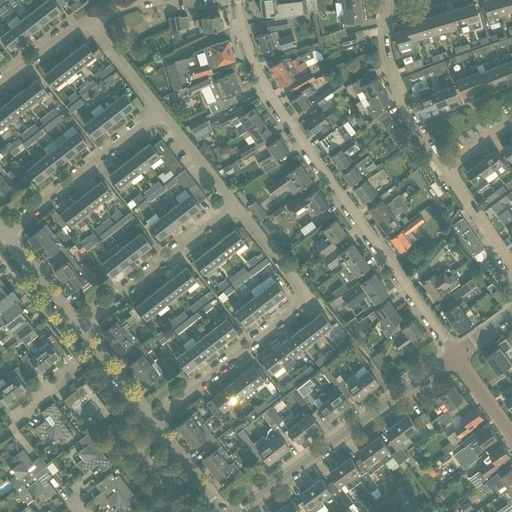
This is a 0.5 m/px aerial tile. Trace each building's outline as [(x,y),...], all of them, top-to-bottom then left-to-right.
[(61,10),(52,0),(46,0),(40,5),(50,18),(61,10)] [(272,0),(259,0),(261,15),(270,14),(271,20),(275,20),(292,17),(318,13),(318,12),(316,0),(286,0),(273,2),(272,0)] [(323,0),(316,0),(318,12),(325,11),(323,0)] [(337,0),(338,3),(344,2),(345,9),(360,7),(360,4),(361,3),(363,2),(362,0),(337,0)] [(495,0),(485,0),(483,1),(490,25),(502,21),(495,0)] [(511,12),(508,0),(495,0),(502,21),(507,19),(505,13),(511,11),(511,14),(511,12)] [(74,3),(69,7),(73,12),(78,8),(74,3)] [(474,4),(462,7),(467,24),(469,31),(475,29),(473,23),(479,21),(474,4)] [(50,18),(40,5),(30,13),(41,26),(50,18)] [(360,7),(345,9),(345,15),(339,16),(340,23),(350,22),(350,24),(356,23),(355,21),(362,21),(362,19),(363,19),(365,18),(364,10),(362,10),(361,10),(360,7)] [(462,7),(451,10),(456,28),(458,34),(463,33),(461,26),(467,24),(462,7)] [(451,10),(439,14),(444,31),(446,38),(451,36),(449,30),(456,28),(451,10)] [(41,26),(30,13),(20,21),(31,34),(41,26)] [(439,14),(428,17),(433,34),(435,41),(440,39),(438,33),(444,31),(439,14)] [(170,31),(189,28),(187,16),(180,17),(180,15),(168,17),(170,31)] [(201,18),(195,21),(196,27),(202,26),(203,32),(208,31),(214,30),(214,31),(216,31),(216,30),(221,29),(221,28),(223,27),(222,22),(220,22),(219,15),(209,17),(209,16),(206,17),(202,18),(201,18)] [(271,20),(270,20),(265,21),(267,30),(293,26),(292,17),(275,20),(271,20)] [(433,34),(428,17),(416,21),(421,38),(423,44),(428,43),(426,36),(433,34)] [(31,34),(20,21),(11,28),(21,41),(31,34)] [(416,21),(405,24),(411,46),(412,48),(417,46),(415,40),(421,38),(416,21)] [(406,29),(394,32),(401,56),(407,54),(413,52),(412,48),(411,46),(405,24),(404,24),(406,29)] [(21,41),(11,28),(0,36),(11,49),(21,41)] [(323,36),(325,44),(347,36),(344,28),(323,36)] [(272,41),(269,32),(255,37),(260,52),(280,45),(282,50),(296,45),(292,34),(272,41)] [(492,41),(499,38),(497,33),(490,36),(492,41)] [(355,34),(341,39),(343,45),(357,41),(355,34)] [(174,62),(165,65),(170,83),(180,80),(182,87),(187,85),(207,76),(206,74),(207,74),(211,72),(210,67),(234,60),(228,40),(210,46),(192,54),(194,56),(174,62)] [(75,50),(85,64),(95,56),(97,59),(103,54),(95,44),(90,49),(85,43),(75,50)] [(75,50),(65,58),(75,71),(85,64),(75,50)] [(284,59),(279,62),(269,68),(274,77),(313,57),(315,62),(323,59),(320,53),(315,50),(311,52),(311,51),(296,57),(291,60),(290,58),(284,59)] [(511,78),(511,59),(509,53),(504,55),(507,62),(501,65),(507,81),(511,78)] [(313,57),(274,77),(280,87),(287,83),(288,85),(292,93),(298,89),(310,82),(315,79),(310,72),(295,81),(294,79),(292,75),(307,66),(315,62),(313,57)] [(65,58),(54,66),(65,79),(75,71),(65,58)] [(507,81),(501,65),(498,58),(493,60),(496,67),(490,69),(496,85),(507,81)] [(419,68),(416,60),(404,65),(407,72),(419,68)] [(444,61),(441,62),(432,66),(434,71),(436,75),(448,71),(444,61)] [(496,85),(490,69),(487,63),(482,65),(485,71),(479,74),(485,89),(496,85)] [(114,68),(111,64),(100,72),(98,70),(93,75),(98,81),(114,68)] [(485,89),(479,74),(476,65),(471,67),(473,73),(467,76),(474,92),(484,88),(485,90),(485,89)] [(65,79),(54,66),(44,74),(55,87),(65,79)] [(432,66),(421,70),(423,75),(434,71),(432,66)] [(474,92),(467,76),(464,69),(459,71),(462,78),(455,80),(462,97),(474,92)] [(187,85),(182,87),(177,89),(181,96),(190,92),(190,93),(209,84),(220,110),(237,102),(233,93),(240,90),(232,72),(221,77),(218,70),(207,76),(187,85)] [(421,70),(410,75),(412,80),(423,75),(421,70)] [(114,80),(110,75),(102,81),(106,86),(114,80)] [(319,84),(326,82),(324,76),(317,78),(319,84)] [(380,82),(378,77),(367,83),(364,76),(352,84),(356,93),(358,93),(362,91),(366,98),(384,89),(383,88),(384,87),(381,82),(380,82)] [(89,90),(96,84),(93,79),(85,85),(89,90)] [(37,80),(27,88),(36,100),(47,92),(37,80)] [(339,81),(314,99),(319,106),(330,98),(330,99),(345,88),(339,81)] [(300,93),(289,101),(298,114),(306,108),(311,104),(306,97),(316,90),(310,82),(298,89),(300,93)] [(100,88),(96,84),(89,90),(92,94),(100,88)] [(89,90),(85,85),(78,91),(81,96),(89,90)] [(459,98),(453,85),(442,89),(447,103),(459,98)] [(27,88),(17,95),(27,108),(36,100),(27,88)] [(436,108),(430,94),(428,88),(417,93),(425,112),(436,108)] [(384,89),(366,98),(370,105),(366,107),(373,120),(376,117),(383,113),(380,106),(390,101),(387,96),(388,95),(385,90),(384,90),(384,89)] [(447,103),(442,89),(430,94),(436,108),(447,103)] [(92,94),(89,90),(81,96),(85,100),(92,94)] [(79,96),(75,92),(67,98),(71,103),(79,96)] [(124,93),(114,101),(124,114),(135,106),(124,93)] [(27,108),(17,95),(7,103),(17,115),(27,108)] [(71,113),(84,103),(80,98),(67,109),(71,113)] [(330,98),(319,106),(323,111),(333,103),(330,99),(330,98)] [(114,101),(104,108),(115,122),(124,114),(114,101)] [(17,115),(7,103),(0,107),(0,114),(7,123),(17,115)] [(246,113),(242,107),(218,120),(221,127),(231,122),(236,129),(236,132),(238,136),(241,134),(261,120),(253,108),(246,113)] [(47,114),(51,119),(58,113),(54,108),(47,114)] [(115,122),(104,108),(94,116),(105,129),(115,122)] [(383,113),(376,117),(389,135),(399,128),(387,110),(383,113)] [(320,112),(306,122),(311,129),(312,128),(315,132),(320,128),(322,130),(329,125),(337,119),(333,113),(325,118),(320,112)] [(51,119),(47,114),(39,120),(43,125),(51,119)] [(60,114),(52,120),(56,125),(63,119),(60,114)] [(209,124),(205,115),(188,124),(193,133),(209,124)] [(105,129),(94,116),(84,124),(94,137),(105,129)] [(56,125),(52,120),(44,126),(48,131),(56,125)] [(261,120),(241,134),(244,139),(246,137),(247,138),(251,135),(256,142),(270,132),(261,120)] [(333,131),(319,142),(327,153),(339,144),(344,141),(351,136),(350,136),(355,132),(347,121),(342,125),(342,124),(338,127),(335,123),(331,126),(334,131),(333,131)] [(27,129),(31,134),(38,128),(35,123),(27,129)] [(399,128),(389,135),(400,150),(410,143),(399,128)] [(31,134),(27,129),(19,135),(23,140),(31,134)] [(40,130),(32,136),(36,140),(43,134),(40,130)] [(87,143),(77,131),(66,139),(76,151),(87,143)] [(36,140),(32,136),(23,144),(25,147),(26,148),(36,140)] [(273,155),(258,163),(265,173),(280,165),(276,160),(289,151),(280,137),(267,147),(273,155)] [(341,148),(330,156),(333,161),(335,164),(339,169),(351,161),(348,157),(346,154),(356,146),(350,137),(344,141),(339,145),(341,148)] [(9,152),(22,142),(18,138),(5,148),(9,152)] [(511,138),(511,139),(511,142),(508,145),(503,148),(511,159),(511,138)] [(66,139),(57,146),(67,159),(76,151),(66,139)] [(155,151),(165,144),(161,139),(152,147),(155,151)] [(22,142),(9,152),(13,157),(25,147),(23,144),(22,142)] [(149,143),(139,151),(149,164),(159,157),(159,156),(155,151),(152,147),(149,143)] [(256,149),(252,143),(238,150),(242,157),(254,150),(256,149)] [(165,144),(155,151),(159,156),(168,149),(165,144)] [(67,159),(57,146),(47,154),(57,167),(67,159)] [(168,149),(159,156),(159,157),(162,161),(172,153),(168,149)] [(244,160),(256,153),(254,150),(242,157),(244,160)] [(139,151),(129,159),(139,172),(149,164),(139,151)] [(496,151),(492,154),(491,153),(485,157),(486,158),(494,170),(499,166),(504,172),(509,169),(496,151)] [(175,158),(172,153),(162,161),(166,165),(175,158)] [(57,167),(47,154),(37,162),(47,175),(57,167)] [(353,166),(342,174),(351,185),(352,184),(361,177),(368,172),(364,167),(372,161),(368,155),(365,157),(353,166)] [(175,158),(166,165),(169,170),(179,162),(175,158)] [(486,158),(476,165),(485,177),(494,170),(486,158)] [(129,159),(119,167),(129,180),(139,172),(129,159)] [(37,162),(27,170),(37,183),(47,175),(37,162)] [(169,170),(170,170),(173,175),(183,167),(179,162),(169,170)] [(426,162),(415,170),(424,184),(434,176),(435,176),(426,163),(426,162)] [(230,164),(219,171),(223,177),(234,171),(230,164)] [(282,179),(274,185),(267,189),(272,196),(284,187),(292,182),(298,191),(311,181),(300,165),(290,172),(286,175),(287,175),(282,179)] [(489,183),(485,177),(476,165),(466,173),(475,184),(479,190),(489,183)] [(129,180),(119,167),(109,175),(119,188),(129,180)] [(361,177),(352,184),(354,188),(353,189),(357,194),(359,197),(364,203),(377,193),(373,189),(379,185),(378,184),(388,176),(382,168),(372,176),(371,175),(363,181),(361,177)] [(179,182),(188,174),(184,169),(175,177),(178,181),(179,182)] [(173,175),(170,170),(164,175),(162,173),(158,176),(163,182),(173,175)] [(14,183),(6,173),(0,178),(0,194),(2,193),(7,199),(19,190),(14,183)] [(192,179),(188,174),(179,182),(182,186),(192,179)] [(178,181),(175,177),(174,176),(167,182),(171,187),(178,181)] [(435,178),(427,184),(424,186),(434,201),(438,198),(446,192),(435,178)] [(192,179),(182,186),(186,191),(195,183),(192,179)] [(101,181),(91,189),(101,202),(111,194),(101,181)] [(158,181),(151,187),(154,191),(162,185),(158,181)] [(199,188),(195,183),(186,191),(189,195),(190,195),(199,188)] [(162,185),(154,191),(158,196),(165,190),(162,185)] [(495,192),(498,196),(506,191),(503,186),(496,191),(496,192),(495,192)] [(154,191),(151,187),(143,193),(147,197),(154,191)] [(203,192),(199,188),(190,195),(193,200),(203,192)] [(101,202),(91,189),(81,197),(91,210),(101,202)] [(317,189),(304,198),(301,194),(286,204),(289,207),(288,208),(296,218),(311,208),(315,214),(329,204),(317,189)] [(158,196),(154,191),(147,197),(150,202),(158,196)] [(206,197),(203,192),(193,200),(197,204),(206,197)] [(498,196),(495,192),(486,199),(489,203),(498,196)] [(511,199),(511,194),(510,192),(498,201),(501,205),(504,203),(504,204),(511,199)] [(140,193),(132,199),(136,204),(144,198),(140,193)] [(385,206),(381,200),(368,209),(377,221),(403,202),(403,201),(406,199),(402,194),(399,196),(398,195),(392,199),(393,201),(385,206)] [(189,195),(179,203),(189,216),(199,208),(197,204),(193,200),(190,195),(189,195)] [(91,210),(81,197),(71,204),(81,217),(91,210)] [(438,198),(434,201),(435,201),(425,209),(432,217),(445,207),(438,198)] [(141,210),(149,205),(145,200),(138,206),(141,210)] [(248,206),(260,221),(265,217),(267,216),(255,200),(252,203),(248,206)] [(501,205),(498,201),(491,207),(494,211),(498,209),(501,213),(503,211),(511,224),(511,227),(509,230),(511,235),(511,214),(504,204),(504,203),(501,205)] [(408,208),(403,202),(377,221),(385,233),(398,223),(393,217),(401,212),(402,213),(408,208)] [(189,216),(179,203),(169,210),(179,223),(189,216)] [(81,217),(71,204),(61,212),(71,225),(81,217)] [(123,214),(119,209),(111,216),(115,220),(123,214)] [(169,210),(159,218),(170,231),(179,223),(169,210)] [(117,223),(120,227),(133,216),(130,213),(129,213),(117,223)] [(62,228),(66,224),(58,214),(54,218),(62,228)] [(109,217),(106,220),(102,223),(105,228),(113,222),(109,217)] [(420,217),(390,239),(400,252),(411,243),(405,235),(410,231),(423,221),(420,217)] [(170,231),(159,218),(149,226),(159,239),(170,231)] [(262,223),(270,233),(275,229),(267,218),(262,223)] [(462,218),(452,225),(458,233),(454,236),(466,252),(469,250),(473,256),(476,260),(480,261),(485,258),(486,254),(483,249),(474,235),(462,218)] [(301,227),(304,234),(316,227),(313,221),(301,227)] [(328,244),(324,239),(323,237),(314,243),(325,258),(337,248),(333,242),(345,234),(336,221),(324,230),(332,241),(328,244)] [(105,228),(102,223),(94,229),(98,234),(105,228)] [(117,223),(107,230),(110,234),(120,227),(117,223)] [(32,235),(28,238),(36,249),(49,238),(54,234),(46,224),(43,227),(40,229),(36,224),(31,228),(35,233),(32,235)] [(110,234),(107,230),(99,236),(103,240),(110,234)] [(234,230),(224,238),(234,251),(244,243),(234,230)] [(302,231),(295,236),(298,239),(305,235),(302,231)] [(151,246),(141,232),(130,240),(141,254),(151,246)] [(84,247),(91,241),(88,236),(80,242),(84,247)] [(49,238),(36,249),(44,259),(50,254),(55,260),(67,251),(65,249),(61,244),(60,243),(55,242),(55,243),(53,244),(49,238)] [(234,251),(224,238),(214,245),(224,258),(234,251)] [(141,254),(130,240),(121,248),(131,261),(141,254)] [(91,241),(84,247),(87,251),(95,245),(91,241)] [(325,258),(322,259),(330,269),(337,264),(340,262),(344,268),(360,256),(352,244),(341,253),(337,248),(325,258)] [(444,250),(439,244),(425,260),(430,267),(444,250)] [(224,258),(214,245),(204,253),(214,266),(224,258)] [(121,248),(111,256),(121,269),(131,261),(121,248)] [(67,251),(55,260),(60,266),(54,272),(62,282),(80,268),(67,251)] [(214,266),(204,253),(194,261),(204,274),(214,266)] [(111,256),(101,264),(111,277),(121,269),(111,256)] [(251,266),(259,260),(255,256),(247,262),(251,266)] [(368,267),(360,256),(344,268),(341,269),(345,275),(349,281),(368,267)] [(260,262),(252,268),(250,270),(253,275),(264,267),(260,262)] [(186,288),(196,280),(186,267),(175,275),(186,288)] [(239,277),(247,271),(243,267),(236,273),(239,277)] [(93,284),(80,268),(62,282),(70,292),(76,288),(81,294),(93,284)] [(427,277),(421,281),(428,291),(451,274),(447,268),(437,276),(432,269),(425,274),(427,277)] [(102,270),(97,275),(100,279),(105,274),(102,270)] [(247,271),(239,277),(243,281),(250,275),(247,271)] [(239,277),(236,273),(228,279),(231,283),(239,277)] [(452,273),(451,274),(428,291),(434,300),(437,298),(440,303),(450,295),(448,292),(460,284),(452,273)] [(272,279),(274,281),(264,289),(275,302),(285,294),(280,288),(286,284),(278,274),(272,279)] [(374,274),(360,284),(361,284),(342,297),(349,307),(365,296),(372,305),(388,294),(374,274)] [(186,288),(175,275),(166,283),(176,296),(186,288)] [(239,277),(231,283),(235,287),(243,281),(239,277)] [(221,290),(229,284),(225,279),(217,285),(221,290)] [(450,295),(454,300),(448,305),(450,307),(443,312),(450,322),(469,308),(461,296),(474,287),(470,281),(450,295)] [(166,283),(156,291),(166,304),(176,296),(166,283)] [(331,294),(335,299),(348,289),(344,284),(331,294)] [(230,286),(222,292),(226,297),(234,290),(230,286)] [(501,305),(507,300),(498,288),(491,293),(501,305)] [(264,289),(254,296),(265,310),(275,302),(264,289)] [(0,313),(19,299),(12,290),(7,294),(0,300),(0,313)] [(156,291),(146,298),(156,311),(166,304),(156,291)] [(204,296),(196,302),(200,307),(208,300),(207,300),(204,296)] [(254,296),(244,304),(255,318),(265,310),(254,296)] [(156,311),(146,298),(136,306),(146,319),(156,311)] [(0,313),(7,321),(7,322),(21,312),(23,310),(20,305),(22,303),(19,299),(0,313)] [(388,300),(379,307),(373,311),(379,320),(394,309),(388,300)] [(200,307),(196,302),(189,307),(193,312),(200,307)] [(209,302),(201,308),(205,313),(213,307),(209,302)] [(255,318),(244,304),(234,312),(245,326),(255,318)] [(137,322),(141,319),(133,308),(129,312),(137,322)] [(205,313),(201,308),(191,316),(195,321),(205,313)] [(469,308),(450,322),(457,332),(464,327),(466,329),(478,320),(474,314),(467,319),(463,313),(469,308)] [(401,318),(394,309),(379,320),(386,329),(383,331),(386,336),(386,337),(388,337),(389,336),(398,325),(399,324),(399,323),(399,322),(397,321),(401,318)] [(184,311),(176,317),(180,322),(188,316),(184,311)] [(7,321),(4,323),(1,326),(7,335),(30,318),(26,313),(24,315),(21,312),(7,322),(7,321)] [(311,321),(321,335),(332,327),(321,313),(311,321)] [(195,321),(191,316),(182,324),(185,328),(195,321)] [(345,323),(349,329),(358,321),(355,316),(345,323)] [(180,322),(176,317),(169,323),(173,328),(180,322)] [(30,318),(7,335),(10,338),(14,336),(18,341),(21,339),(26,334),(34,328),(30,324),(33,322),(30,318)] [(226,318),(215,327),(226,340),(236,332),(226,318)] [(117,321),(103,332),(110,342),(128,329),(131,326),(126,319),(120,324),(117,321)] [(414,319),(401,328),(406,336),(394,345),(398,350),(423,332),(414,319)] [(321,335),(311,321),(301,329),(311,343),(321,335)] [(185,328),(182,324),(174,330),(178,334),(185,328)] [(215,327),(206,334),(216,348),(226,340),(215,327)] [(128,329),(110,342),(118,353),(125,347),(130,354),(142,345),(136,339),(134,335),(132,335),(128,329)] [(311,343),(301,329),(291,337),(301,350),(311,343)] [(158,340),(166,334),(163,330),(155,336),(158,340)] [(26,334),(21,339),(24,343),(30,338),(26,334)] [(51,334),(41,342),(36,346),(39,350),(49,363),(55,359),(56,361),(61,357),(58,354),(63,349),(51,334)] [(166,334),(158,340),(162,345),(170,338),(166,334)] [(206,334),(196,342),(207,356),(216,348),(206,334)] [(301,350),(291,337),(281,344),(292,358),(301,350)] [(363,348),(366,346),(361,339),(358,342),(363,348)] [(504,353),(511,347),(511,346),(506,339),(497,345),(499,347),(497,348),(498,349),(486,357),(498,374),(511,364),(504,353)] [(343,341),(335,346),(338,350),(346,344),(343,341)] [(207,356),(196,342),(186,349),(197,363),(207,356)] [(348,347),(359,361),(364,357),(353,343),(348,347)] [(281,344),(271,352),(282,366),(292,358),(281,344)] [(142,345),(130,354),(135,360),(129,365),(137,376),(150,365),(155,362),(147,352),(142,345)] [(366,346),(363,348),(368,355),(371,352),(366,346)] [(197,363),(186,349),(176,357),(186,371),(197,363)] [(49,363),(39,350),(33,355),(30,350),(20,358),(32,373),(37,369),(41,373),(45,370),(43,368),(49,363)] [(322,357),(325,361),(333,354),(330,350),(322,357)] [(282,366),(271,352),(261,360),(264,363),(261,365),(269,376),(282,366)] [(372,358),(385,374),(390,370),(377,354),(372,358)] [(325,361),(322,357),(315,362),(319,366),(325,361)] [(154,371),(150,365),(137,376),(145,386),(150,381),(155,388),(168,378),(162,371),(159,374),(156,370),(154,371)] [(324,365),(319,369),(323,375),(329,371),(324,365)] [(29,382),(17,366),(8,374),(11,378),(5,383),(15,396),(21,391),(23,393),(27,390),(24,386),(29,382)] [(266,377),(264,375),(258,367),(255,370),(253,366),(243,374),(253,388),(266,377)] [(310,366),(303,372),(306,376),(313,370),(310,366)] [(368,371),(358,379),(368,392),(378,384),(368,371)] [(306,376),(303,372),(295,378),(299,382),(306,376)] [(243,374),(233,382),(243,396),(253,388),(243,374)] [(338,383),(348,396),(352,393),(358,400),(368,392),(358,379),(357,379),(353,374),(344,381),(343,379),(338,383)] [(310,376),(295,388),(302,397),(303,397),(313,389),(310,386),(314,382),(310,376)] [(295,377),(293,379),(286,385),(289,389),(296,384),(299,382),(295,378),(295,377)] [(94,414),(99,421),(110,413),(87,382),(63,400),(69,408),(71,406),(78,415),(84,411),(89,417),(94,414)] [(243,396),(233,382),(223,390),(234,404),(243,396)] [(0,404),(4,402),(7,405),(11,402),(10,400),(15,396),(5,383),(0,386),(0,404)] [(332,387),(323,394),(338,413),(349,405),(344,400),(344,399),(348,396),(338,383),(332,387)] [(431,422),(431,423),(435,428),(454,414),(469,403),(468,403),(467,404),(454,386),(435,400),(439,406),(445,402),(450,409),(431,422)] [(302,397),(295,388),(290,392),(301,406),(306,402),(303,397),(302,397)] [(234,404),(223,390),(213,398),(224,411),(234,404)] [(318,397),(323,403),(317,407),(328,421),(338,413),(322,393),(318,397)] [(214,415),(219,410),(211,400),(205,404),(214,415)] [(260,405),(254,410),(258,414),(268,406),(265,402),(260,405)] [(62,414),(54,404),(41,413),(45,418),(46,418),(47,419),(34,430),(42,440),(48,435),(53,441),(59,436),(65,443),(73,436),(58,417),(62,414)] [(271,407),(266,411),(277,425),(282,421),(271,407)] [(451,442),(442,449),(446,454),(458,445),(457,443),(461,440),(460,438),(478,425),(476,423),(483,418),(476,408),(471,411),(462,418),(466,423),(455,431),(447,437),(451,442)] [(319,427),(308,413),(305,409),(295,417),(308,435),(319,427)] [(258,414),(254,410),(244,418),(249,424),(259,416),(258,414)] [(277,425),(266,411),(261,414),(272,429),(273,428),(282,440),(286,437),(277,425)] [(194,412),(191,415),(177,427),(185,437),(203,423),(202,422),(203,419),(198,417),(194,412)] [(408,415),(398,422),(409,437),(426,424),(430,421),(424,413),(413,421),(408,415)] [(294,417),(297,421),(288,429),(298,442),(308,435),(295,417),(294,417)] [(428,428),(425,431),(428,435),(431,432),(435,429),(435,428),(431,423),(431,422),(430,421),(426,424),(428,428)] [(409,437),(398,422),(388,430),(398,444),(409,437)] [(203,423),(185,437),(193,447),(199,442),(204,449),(216,440),(203,423)] [(241,430),(242,429),(244,427),(241,423),(233,429),(237,433),(241,430)] [(273,428),(272,429),(269,431),(266,439),(278,456),(289,448),(282,440),(273,428)] [(242,429),(241,430),(237,433),(243,441),(248,437),(242,429)] [(491,429),(477,438),(477,439),(466,447),(468,450),(473,457),(473,458),(486,449),(484,447),(498,438),(491,429)] [(78,452),(83,458),(76,463),(84,474),(97,464),(102,470),(111,464),(87,434),(79,440),(84,448),(78,452)] [(278,456),(266,439),(263,436),(259,439),(260,440),(254,445),(268,464),(278,456)] [(379,436),(369,444),(384,464),(393,457),(399,464),(404,461),(397,451),(392,454),(379,436)] [(216,440),(204,449),(209,455),(203,460),(211,470),(225,459),(229,456),(216,440)] [(384,464),(369,444),(359,451),(364,458),(359,462),(375,482),(380,479),(374,471),(384,464)] [(479,472),(469,478),(477,490),(482,485),(487,482),(493,477),(491,473),(506,462),(504,460),(510,456),(502,445),(489,455),(483,460),(487,466),(479,472)] [(397,451),(404,461),(409,457),(401,447),(397,451)] [(15,489),(46,466),(39,457),(32,462),(23,450),(12,458),(16,464),(10,469),(15,476),(9,481),(15,489)] [(350,458),(340,465),(355,485),(361,481),(370,493),(378,487),(375,482),(359,462),(355,465),(350,458)] [(229,465),(225,459),(211,470),(219,480),(225,476),(230,482),(242,473),(233,462),(229,465)] [(355,485),(340,465),(330,473),(341,487),(344,484),(349,490),(355,485)] [(430,465),(426,470),(433,477),(437,473),(430,465)] [(15,489),(26,503),(27,504),(40,494),(45,500),(55,492),(46,480),(52,474),(46,466),(15,489)] [(511,469),(501,477),(501,478),(509,489),(511,487),(511,469)] [(100,492),(95,496),(103,507),(109,502),(114,509),(115,508),(118,511),(123,511),(126,510),(128,509),(135,504),(115,478),(111,473),(102,480),(108,487),(100,492)] [(69,479),(63,484),(66,487),(71,483),(69,479)] [(321,479),(311,486),(322,501),(332,494),(321,479)] [(322,501),(311,486),(301,494),(313,510),(310,511),(315,511),(324,505),(324,504),(322,501)] [(497,511),(511,511),(511,487),(509,489),(511,493),(511,496),(507,500),(507,501),(508,503),(497,511)] [(353,503),(343,490),(339,493),(349,507),(353,503)] [(339,493),(334,497),(344,511),(349,507),(339,493)] [(435,496),(434,503),(441,504),(443,497),(435,496)] [(286,505),(282,508),(285,511),(308,511),(301,503),(297,506),(293,500),(292,500),(291,498),(284,503),(286,505)] [(21,511),(32,511),(27,504),(26,503),(20,507),(23,510),(21,511)]
